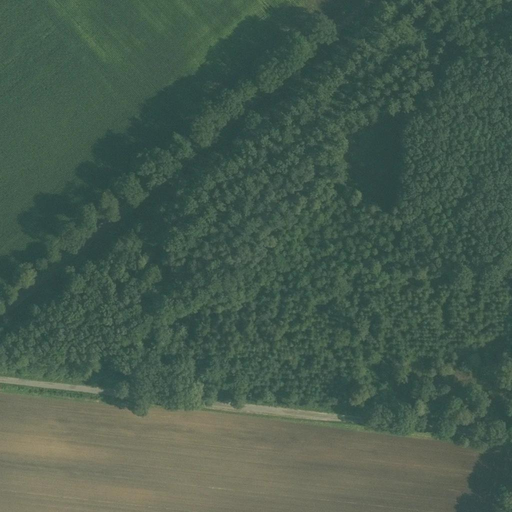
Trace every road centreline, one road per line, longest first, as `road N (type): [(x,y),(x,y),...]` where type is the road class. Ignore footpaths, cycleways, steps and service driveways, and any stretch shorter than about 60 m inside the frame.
road 1 (unclassified): [(0,379),(511,437)]
road 2 (unclassified): [(0,316),(371,0)]
